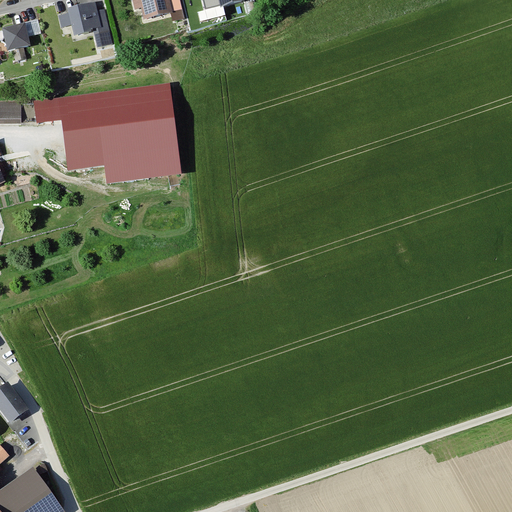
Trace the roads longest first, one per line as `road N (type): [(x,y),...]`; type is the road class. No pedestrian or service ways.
road 1 (track): [(511,410),(290,485)]
road 2 (residential): [(0,371),(28,399),(79,511)]
